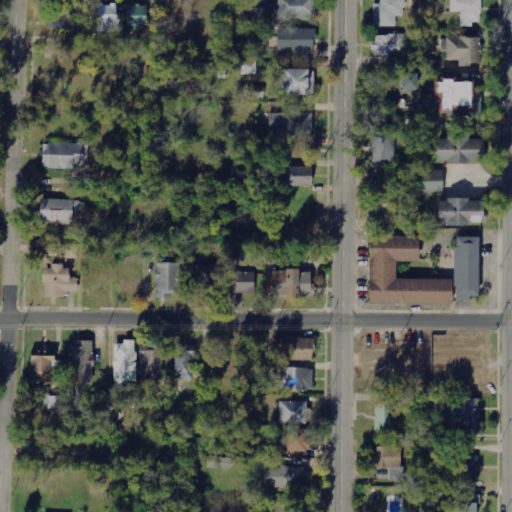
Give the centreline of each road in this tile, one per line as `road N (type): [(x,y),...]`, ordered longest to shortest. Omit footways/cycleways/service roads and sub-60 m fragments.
road 1 (primary): [(342,0),(338,511)]
road 2 (primary): [(510,511),(510,0)]
road 3 (residential): [(510,324),(0,321)]
road 4 (residential): [(0,478),(14,0)]
